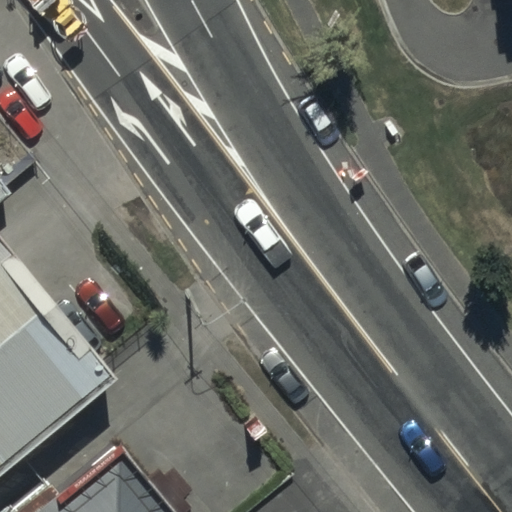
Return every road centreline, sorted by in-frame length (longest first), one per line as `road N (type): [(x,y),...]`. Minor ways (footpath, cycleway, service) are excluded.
road 1 (secondary): [(204,126),(508,511)]
road 2 (secondary): [(204,126),(121,77),(57,0)]
road 3 (secondary): [(189,0),(208,33),(204,126)]
